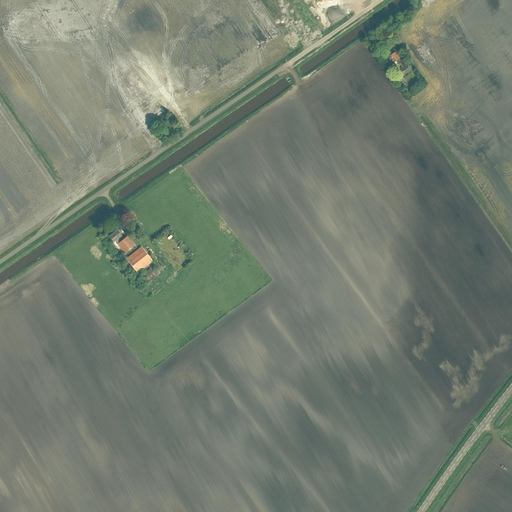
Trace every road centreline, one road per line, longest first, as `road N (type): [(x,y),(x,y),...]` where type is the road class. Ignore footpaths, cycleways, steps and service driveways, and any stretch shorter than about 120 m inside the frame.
road 1 (unclassified): [(0,261),(379,0)]
road 2 (secondary): [(421,511),(511,388)]
